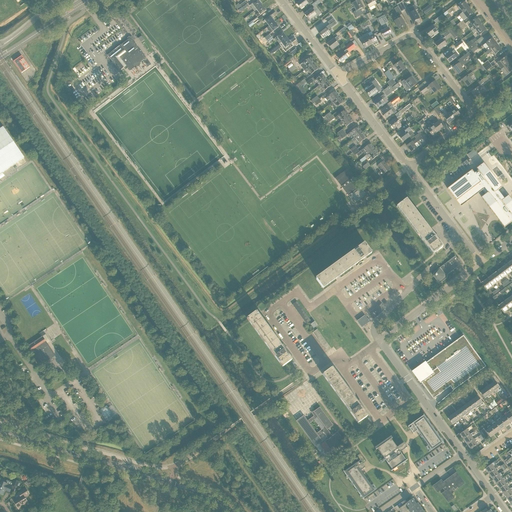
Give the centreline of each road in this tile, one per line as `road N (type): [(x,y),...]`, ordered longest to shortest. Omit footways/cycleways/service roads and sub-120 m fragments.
road 1 (residential): [(337,75),(416,35),(472,115),(409,166)]
road 2 (secondary): [(151,477),(0,431)]
road 3 (residential): [(384,347),(462,453)]
road 4 (residential): [(408,290),(378,258),(309,308)]
road 5 (residential): [(379,341),(480,262)]
